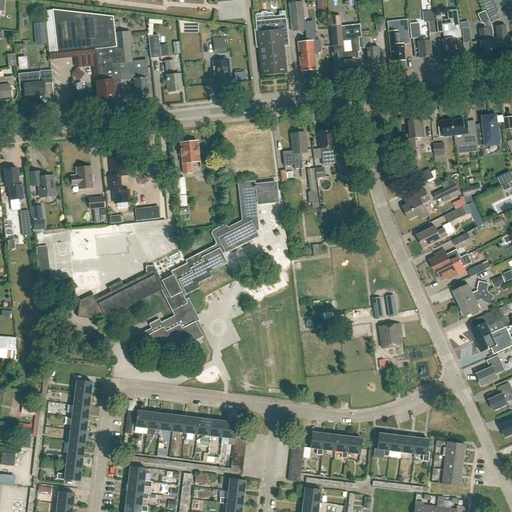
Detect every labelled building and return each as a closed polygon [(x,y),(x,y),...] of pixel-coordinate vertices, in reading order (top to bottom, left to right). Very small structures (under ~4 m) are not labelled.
[(297,2),(296,0),(290,0),(291,3),(289,4),(292,32),(305,30),(306,42),(298,43),(301,71),(316,70),(314,54),(318,54),(320,52),(321,50),(320,40),(316,41),(314,29),(305,30),(303,2),(297,2)] [(326,0),(316,0),(318,14),(328,13),(326,0)] [(112,82),(120,81),(118,64),(115,33),(113,17),(52,10),(57,54),(95,50),(98,82),(96,82),(98,99),(99,99),(99,100),(105,100),(105,99),(114,98),(112,82)] [(457,10),(447,11),(448,21),(438,22),(438,21),(437,22),(438,34),(443,33),(444,40),(443,41),(444,48),(445,48),(446,57),(457,56),(456,49),(458,48),(457,39),(462,38),(457,10)] [(256,49),(259,48),(262,76),(287,74),(284,46),(289,46),(285,15),(274,16),(273,14),(272,13),(268,13),(266,11),(262,11),(261,14),(257,14),(255,16),(257,30),(254,30),(256,49)] [(430,34),(435,33),(433,11),(422,12),(423,23),(428,22),(430,34)] [(482,60),(496,59),(493,40),(492,29),(485,12),(477,15),(482,24),(483,24),(485,29),(479,29),(481,41),(480,42),(482,60)] [(499,19),(496,13),(489,16),(492,23),(499,19)] [(342,27),(340,16),(329,17),(330,29),(332,47),(344,46),(342,27)] [(376,32),(385,31),(383,19),(375,20),(376,32)] [(45,22),(34,23),(35,32),(46,31),(45,22)] [(420,42),(418,23),(408,25),(410,40),(412,39),(415,59),(419,59),(431,58),(429,41),(420,42)] [(406,24),(395,25),(396,32),(388,33),(389,46),(391,62),(404,61),(403,52),(405,52),(404,47),(403,47),(402,42),(408,42),(406,24)] [(493,40),(496,59),(510,57),(509,46),(510,44),(509,41),(508,40),(508,38),(507,38),(505,26),(496,27),(497,39),(493,40)] [(129,32),(115,33),(118,64),(132,62),(129,32)] [(213,44),(214,54),(226,53),(224,38),(218,38),(218,33),(218,32),(213,33),(213,44)] [(159,36),(148,37),(150,50),(151,59),(161,58),(159,36)] [(371,48),(370,37),(361,38),(362,50),(366,49),(368,65),(369,64),(371,65),(374,65),(374,64),(379,63),(378,54),(379,53),(379,50),(378,50),(378,48),(371,48)] [(358,60),(357,53),(360,53),(359,38),(350,39),(351,53),(338,55),(339,62),(338,62),(340,75),(359,73),(358,60)] [(16,66),(15,53),(7,54),(8,67),(16,66)] [(228,87),(227,84),(230,84),(228,60),(212,62),(214,85),(217,85),(217,88),(228,87)] [(174,75),(173,61),(165,62),(166,76),(165,76),(166,86),(167,85),(168,93),(181,91),(179,75),(174,75)] [(132,62),(128,63),(129,75),(133,75),(135,96),(148,95),(146,79),(148,78),(147,68),(135,70),(132,62)] [(77,69),(72,74),(77,78),(82,73),(77,69)] [(51,72),(39,73),(18,75),(19,79),(20,91),(24,91),(25,98),(32,98),(32,95),(45,94),(44,84),(52,83),(51,72)] [(0,98),(11,98),(9,86),(14,86),(13,77),(0,78),(0,98)] [(486,147),(500,145),(497,116),(483,118),(484,130),(477,131),(479,146),(486,145),(486,147)] [(453,121),(455,136),(463,135),(464,145),(470,144),(471,153),(479,152),(476,131),(469,132),(468,125),(464,125),(464,120),(453,121)] [(417,159),(415,139),(424,138),(423,121),(408,122),(410,135),(403,136),(405,150),(408,149),(409,160),(417,159)] [(440,138),(455,136),(453,121),(442,122),(443,128),(439,128),(440,138)] [(336,163),(334,147),(333,131),(318,133),(320,148),(321,148),(323,165),(336,163)] [(303,169),(301,154),(307,153),(305,133),(291,135),(293,152),(283,153),(284,167),(294,166),(295,170),(303,169)] [(191,173),(190,162),(199,162),(197,141),(179,143),(181,163),(182,163),(183,174),(191,173)] [(435,156),(436,156),(446,155),(444,144),(434,145),(435,156)] [(124,191),(120,188),(119,176),(126,175),(125,158),(110,160),(111,176),(109,176),(111,193),(113,192),(114,204),(129,202),(128,190),(124,191)] [(342,177),(353,176),(351,159),(341,160),(342,177)] [(93,188),(91,167),(76,168),(77,176),(71,176),(72,185),(78,185),(78,189),(93,188)] [(19,185),(17,168),(4,170),(6,187),(12,187),(12,191),(9,191),(10,200),(24,199),(23,185),(19,185)] [(317,179),(325,177),(324,168),(315,169),(317,179)] [(312,209),(319,208),(314,169),(307,170),(312,209)] [(429,169),(423,173),(427,181),(433,178),(429,169)] [(41,178),(40,173),(31,173),(33,187),(38,186),(40,198),(55,196),(53,177),(41,178)] [(177,196),(186,195),(185,178),(175,179),(177,196)] [(442,198),(459,191),(458,190),(461,189),(460,178),(454,180),(456,184),(439,192),(442,198)] [(203,337),(195,322),(194,323),(191,318),(197,316),(188,299),(185,300),(184,297),(200,288),(198,283),(200,282),(212,277),(209,272),(212,270),(212,271),(227,263),(220,251),(224,249),(226,252),(257,236),(255,231),(257,230),(257,229),(258,229),(256,203),(257,202),(257,204),(277,202),(276,183),(255,184),(255,185),(254,181),(239,182),(242,221),(227,229),(226,227),(223,226),(212,231),(211,234),(216,243),(215,246),(195,256),(195,255),(185,260),(187,263),(180,267),(173,270),(175,274),(161,281),(154,266),(145,267),(146,272),(146,273),(123,285),(121,281),(107,288),(109,292),(96,299),(93,294),(79,301),(77,317),(86,318),(86,316),(93,317),(92,322),(93,322),(94,322),(94,320),(103,315),(105,318),(161,290),(174,316),(165,321),(161,323),(159,319),(149,324),(151,329),(147,331),(156,350),(167,344),(170,342),(172,347),(183,342),(183,341),(186,339),(188,344),(203,337)] [(425,190),(412,196),(405,199),(408,206),(404,208),(410,221),(420,216),(422,220),(429,216),(427,212),(423,204),(430,201),(425,190)] [(179,207),(187,206),(186,196),(178,197),(179,207)] [(89,210),(105,208),(104,197),(88,198),(89,210)] [(466,205),(463,199),(453,204),(456,210),(466,205)] [(449,224),(478,210),(474,202),(445,216),(449,224)] [(183,219),(191,217),(188,206),(180,208),(183,219)] [(136,221),(139,221),(146,220),(144,208),(135,209),(136,221)] [(31,236),(29,211),(20,212),(22,237),(31,236)] [(438,233),(436,227),(418,236),(421,242),(420,243),(421,244),(424,249),(442,240),(441,239),(448,236),(445,229),(438,233)] [(468,233),(452,241),(455,246),(468,240),(471,239),(468,233)] [(461,258),(457,250),(447,255),(445,251),(435,256),(436,258),(430,261),(435,272),(437,271),(461,258)] [(437,271),(441,280),(448,277),(449,279),(459,275),(457,271),(472,263),(468,255),(461,258),(437,271)] [(471,277),(486,271),(483,264),(470,270),(470,271),(468,272),(471,277)] [(492,282),(495,288),(505,284),(502,277),(492,282)] [(457,304),(458,306),(488,292),(487,290),(478,288),(477,290),(478,291),(473,294),(469,286),(454,293),(459,303),(457,304)] [(489,294),(488,292),(458,306),(459,308),(461,307),(465,318),(480,311),(477,303),(482,300),(483,302),(485,302),(489,294)] [(394,296),(388,297),(391,317),(397,317),(394,296)] [(378,298),(372,299),(375,320),(383,319),(381,307),(379,307),(378,298)] [(372,305),(356,306),(356,315),(373,314),(372,305)] [(476,342),(505,329),(496,310),(480,318),(484,325),(471,330),(476,342)] [(339,324),(340,338),(351,337),(350,324),(339,324)] [(382,349),(401,346),(398,324),(379,327),(382,349)] [(505,329),(476,342),(481,353),(497,346),(494,339),(508,333),(506,328),(505,329)] [(88,346),(81,333),(76,336),(76,337),(85,354),(103,345),(109,358),(114,355),(115,355),(105,337),(96,338),(88,346)] [(16,338),(0,336),(0,348),(15,350),(16,338)] [(393,367),(394,358),(384,356),(382,365),(393,367)] [(499,380),(496,373),(504,369),(499,356),(488,361),(491,369),(478,375),(483,387),(499,380)] [(75,394),(90,396),(92,383),(76,381),(75,394)] [(511,396),(511,397),(506,385),(498,389),(501,396),(489,401),(494,412),(508,406),(510,410),(511,409),(511,396)] [(89,408),(90,396),(75,394),(73,406),(89,408)] [(32,416),(33,406),(23,405),(21,414),(32,416)] [(87,420),(89,408),(73,406),(72,418),(87,420)] [(148,429),(150,413),(137,411),(135,427),(148,429)] [(160,430),(162,415),(150,413),(148,429),(155,430),(160,430)] [(173,432),(174,416),(162,415),(160,430),(167,431),(167,435),(172,436),(172,432),(173,432)] [(185,433),(187,418),(174,416),(173,432),(185,433)] [(86,433),(87,420),(72,418),(70,431),(86,433)] [(197,435),(199,419),(187,418),(185,433),(197,435)] [(210,436),(211,421),(199,419),(197,435),(210,436)] [(506,438),(511,435),(511,419),(500,425),(506,438)] [(222,438),(224,422),(211,421),(210,436),(222,438)] [(236,432),(237,424),(224,422),(222,438),(221,444),(228,445),(234,446),(234,444),(235,438),(236,432)] [(31,436),(31,429),(21,427),(20,435),(31,436)] [(84,445),(86,433),(70,431),(69,443),(84,445)] [(322,450),(324,435),(312,433),(310,449),(317,449),(316,455),(322,456),(322,450)] [(389,452),(391,436),(378,434),(376,450),(384,451),(383,456),(389,457),(389,452)] [(335,452),(337,436),(324,435),(322,450),(335,452)] [(347,453),(349,438),(337,436),(335,452),(342,453),(341,458),(347,459),(348,453),(347,453)] [(401,453),(403,437),(391,436),(389,452),(401,453)] [(20,447),(29,448),(31,438),(21,437),(20,447)] [(414,455),(416,439),(403,437),(401,453),(414,455)] [(347,453),(348,453),(360,455),(362,439),(349,438),(347,453)] [(416,439),(414,455),(423,456),(422,460),(422,461),(428,462),(429,453),(427,453),(428,441),(416,439)] [(83,457),(84,445),(69,443),(67,455),(83,457)] [(445,457),(463,459),(465,445),(447,443),(446,449),(443,448),(442,456),(445,457)] [(2,454),(0,465),(14,467),(16,455),(2,454)] [(81,469),(83,457),(67,455),(66,468),(81,469)] [(461,473),(463,459),(445,457),(444,463),(442,463),(442,465),(444,466),(443,471),(461,473)] [(144,482),(146,469),(130,467),(129,480),(144,482)] [(80,482),(81,469),(66,468),(65,475),(58,474),(57,479),(80,482)] [(459,487),(461,473),(443,471),(442,485),(459,487)] [(196,474),(195,483),(204,483),(205,475),(196,474)] [(228,492),(244,494),(245,481),(230,479),(228,492)] [(144,482),(129,480),(127,492),(143,494),(144,487),(150,488),(150,482),(144,482)] [(304,501),(319,503),(321,490),(305,488),(304,501)] [(143,494),(127,492),(126,505),(141,507),(141,506),(142,499),(148,500),(148,494),(143,494)] [(242,506),(244,494),(228,492),(227,499),(220,498),(219,504),(227,504),(242,506)] [(57,505),(73,507),(74,494),(59,493),(57,505)] [(317,511),(319,503),(304,501),(302,511),(317,511)] [(428,511),(429,507),(423,506),(423,503),(415,502),(415,505),(413,511),(428,511)] [(442,511),(442,509),(437,508),(437,504),(429,503),(429,507),(428,511),(442,511)]
